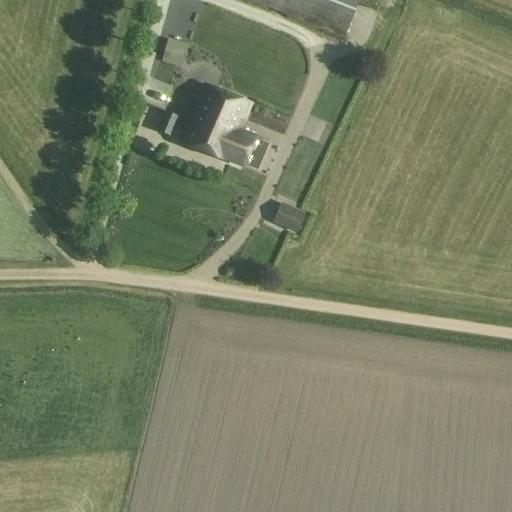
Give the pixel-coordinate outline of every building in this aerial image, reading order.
[(359,0),(247,0),(344,38),(359,0)] [(173,31),(167,49),(187,57),(194,38),(173,31)] [(182,143),(228,161),(228,160),(244,167),(245,166),(257,171),(268,144),(255,139),(256,137),(240,131),(251,103),(205,85),(182,143)] [(158,131),(172,137),(180,118),(165,112),(158,131)] [(300,224),(308,205),(286,195),(278,214),(300,224)]
